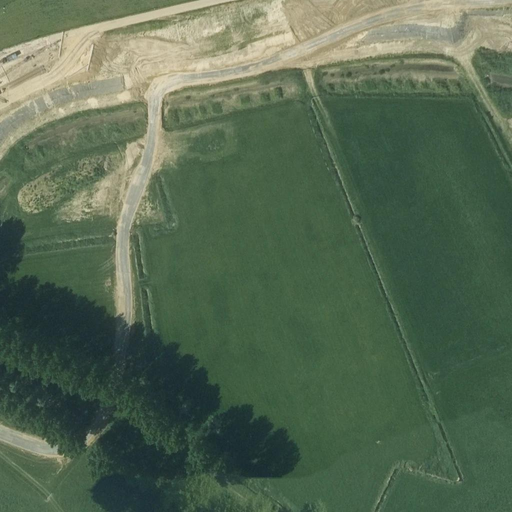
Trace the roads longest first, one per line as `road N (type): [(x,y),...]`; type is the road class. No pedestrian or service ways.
road 1 (track): [(0,344),(121,402),(258,511)]
road 2 (track): [(351,188),(290,28),(279,20),(158,18)]
road 3 (unclassified): [(0,72),(43,44),(233,0)]
road 4 (track): [(279,20),(368,7),(511,2)]
